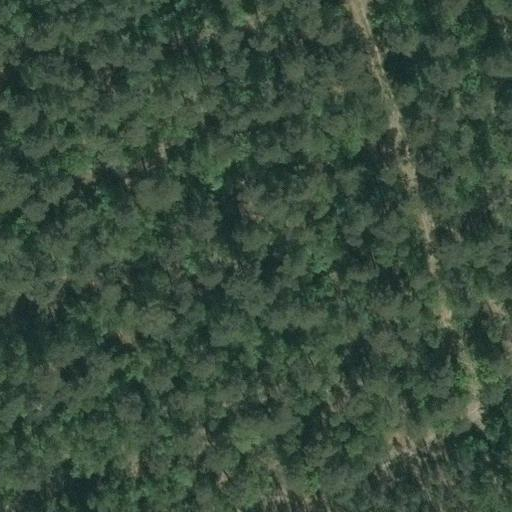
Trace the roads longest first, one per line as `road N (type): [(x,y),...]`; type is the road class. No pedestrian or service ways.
road 1 (track): [(480,406),(361,0)]
road 2 (track): [(223,511),(400,452),(480,406)]
